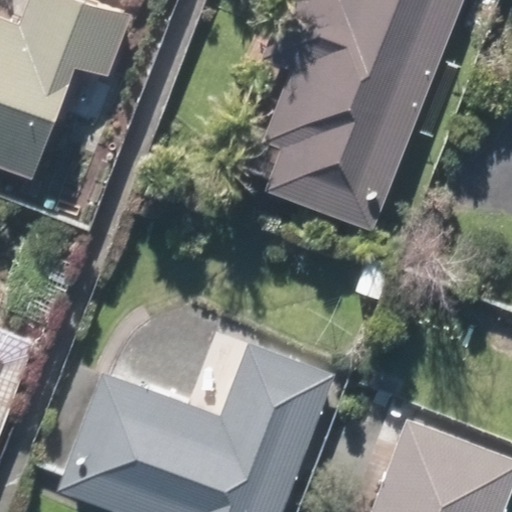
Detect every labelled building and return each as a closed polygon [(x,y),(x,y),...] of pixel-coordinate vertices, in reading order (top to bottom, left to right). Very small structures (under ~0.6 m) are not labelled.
[(25,0),(25,2),(20,0),(0,0),(0,142),(58,164),(92,72),(120,82),(146,11),(117,0),(25,0)] [(387,222),(474,0),(310,0),(284,67),(297,72),(269,143),(289,151),(278,179),(387,222)] [(0,351),(0,350),(5,337),(0,335),(0,445),(1,446),(34,365),(0,351)] [(290,511),(345,366),(259,335),(233,406),(113,362),(71,476),(166,511),(290,511)] [(511,511),(511,444),(422,411),(383,511),(511,511)]
